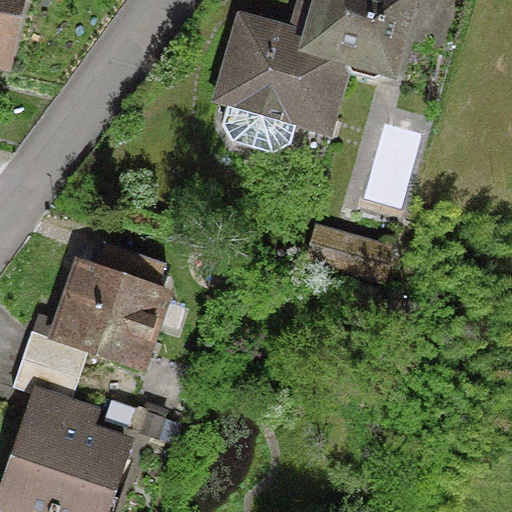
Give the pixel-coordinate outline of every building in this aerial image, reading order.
[(0,0),(0,58),(12,0),(0,0)] [(284,145),(292,116),(317,124),(336,57),(343,59),(341,65),(346,74),(368,80),(377,75),(378,69),(384,71),(404,0),(297,0),(286,41),(240,28),(221,96),(224,96),(218,126),(225,144),(267,155),(284,145)] [(323,266),(358,276),(376,282),(384,253),(312,233),(304,260),(323,266)] [(77,265),(51,339),(133,367),(158,293),(144,288),(148,279),(93,260),(90,270),(77,265)] [(214,292),(218,274),(200,270),(195,288),(214,292)] [(73,379),(83,351),(26,332),(17,360),(71,378),(73,379)] [(73,379),(71,378),(17,360),(7,389),(64,408),(70,389),(73,379)] [(115,425),(152,438),(158,420),(121,407),(115,425)] [(97,511),(119,447),(25,415),(0,488),(0,502),(27,511),(97,511)]
